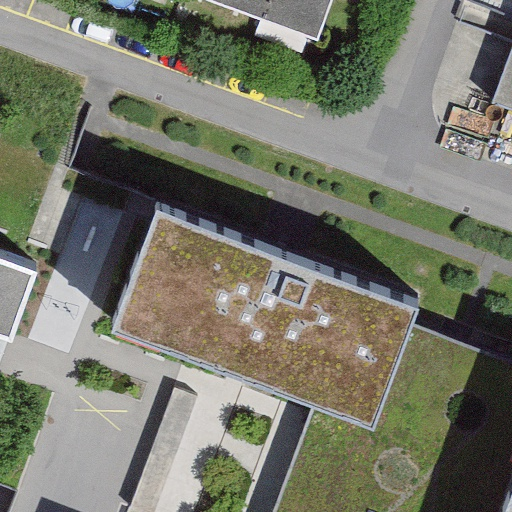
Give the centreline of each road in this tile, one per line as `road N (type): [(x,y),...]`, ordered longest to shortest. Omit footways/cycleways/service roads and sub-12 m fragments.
road 1 (unknown): [(0,19),(403,166)]
road 2 (unknown): [(462,0),(403,166)]
road 3 (unknown): [(444,511),(494,382)]
